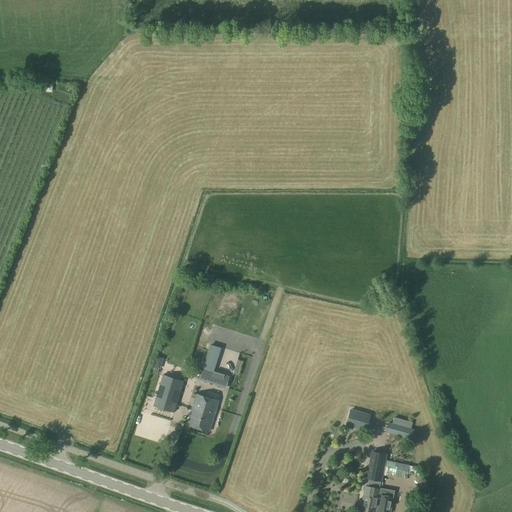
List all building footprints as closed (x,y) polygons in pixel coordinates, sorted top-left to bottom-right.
[(210,344),(203,367),(214,371),(221,348),(210,344)] [(203,367),(199,380),(226,389),(230,376),(214,371),(203,367)] [(163,375),(154,406),(175,413),(184,381),(163,375)] [(197,394),(187,424),(209,431),(219,401),(197,394)] [(351,409),(346,425),(367,431),(371,415),(351,409)] [(389,421),(406,426),(409,416),(392,411),(389,421)] [(389,423),(386,433),(411,440),(412,440),(414,436),(415,430),(411,429),(410,429),(393,424),(389,423)] [(373,452),(368,479),(382,481),(383,474),(397,477),(397,475),(399,466),(399,463),(385,461),(387,454),(373,452)] [(365,491),(360,511),(389,511),(393,497),(387,496),(389,489),(382,488),(381,489),(366,485),(365,491)]
